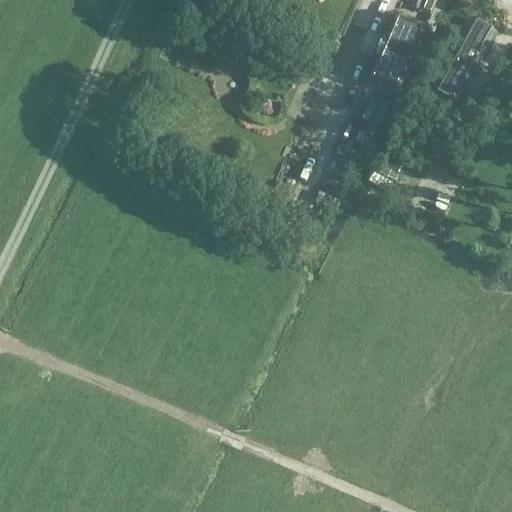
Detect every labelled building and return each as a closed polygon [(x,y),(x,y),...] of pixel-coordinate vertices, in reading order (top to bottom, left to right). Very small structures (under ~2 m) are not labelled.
[(428,0),(426,3),(435,9),(440,0),(428,0)] [(379,58),(369,79),(397,92),(424,31),(396,19),(387,40),(383,38),(375,57),(379,58)] [(471,21),(430,93),(457,107),(497,36),(471,21)] [(372,99),(365,118),(381,124),(388,105),(372,99)] [(338,154),(356,162),(368,134),(350,127),(338,154)]
